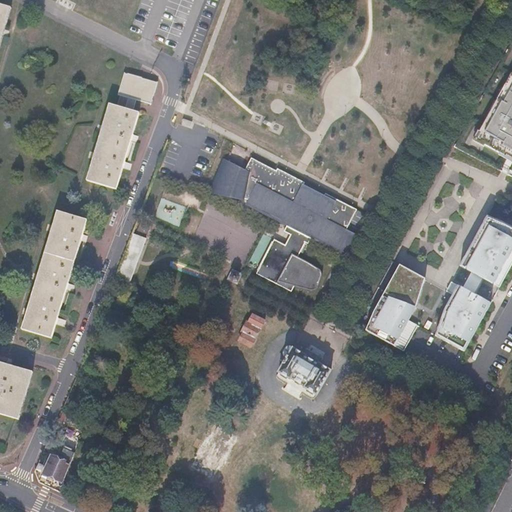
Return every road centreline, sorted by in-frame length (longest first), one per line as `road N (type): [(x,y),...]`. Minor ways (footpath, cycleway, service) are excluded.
road 1 (residential): [(169,67),(173,102),(164,127),(14,493)]
road 2 (residential): [(511,305),(477,373),(417,344)]
